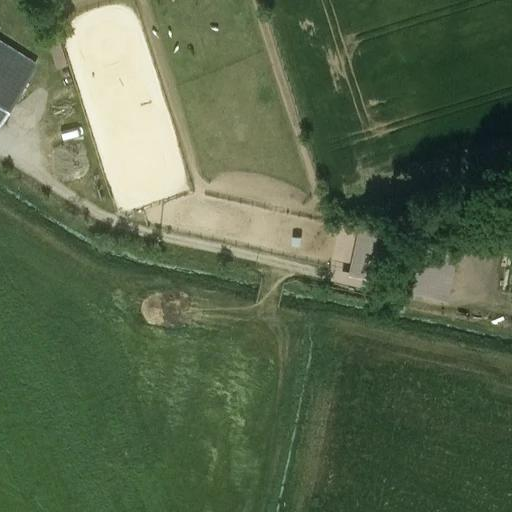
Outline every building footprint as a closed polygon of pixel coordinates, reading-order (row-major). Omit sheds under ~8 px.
[(53,65),(64,63),(56,29),(45,31),(53,65)] [(32,65),(0,44),(0,80),(15,91),(32,65)] [(0,80),(0,114),(15,91),(0,80)] [(361,225),(350,273),(397,283),(415,207),(361,225)] [(459,245),(416,235),(404,285),(448,295),(459,245)]
